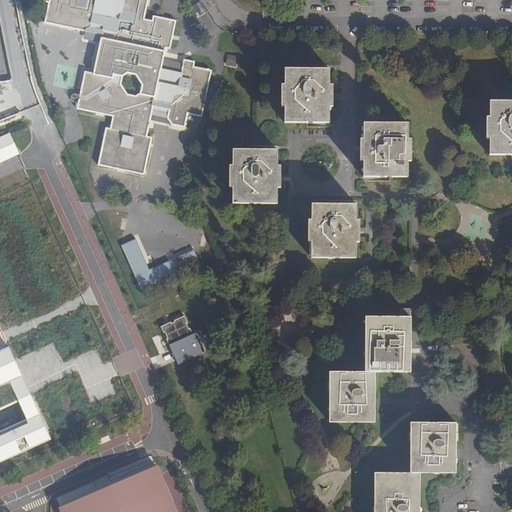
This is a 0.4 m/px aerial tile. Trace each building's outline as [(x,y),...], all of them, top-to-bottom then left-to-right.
[(154,21),(144,19),(147,0),(49,0),(45,22),(84,30),(82,40),(101,43),(94,74),(86,72),(78,108),(114,116),(111,129),(106,128),(99,164),(144,173),(152,137),(147,136),(153,109),(169,113),(170,117),(174,123),(187,126),(190,112),(204,114),(212,69),(193,66),(194,61),(184,59),(183,64),(162,61),(165,47),(170,47),(175,20),(155,15),(154,21)] [(226,65),(237,67),(239,56),(228,54),(226,65)] [(331,84),(331,68),(285,68),(285,83),(281,84),(281,105),(285,105),(285,121),(331,122),(331,106),(335,105),(335,98),(335,84),(331,84)] [(511,101),(489,102),(489,117),(486,117),(486,139),(490,139),(490,155),(511,155),(511,101)] [(408,138),(408,122),(363,122),(363,138),(360,138),(361,155),(361,160),(364,160),(364,175),(408,175),(408,160),(412,160),(412,139),(408,138)] [(0,159),(19,151),(11,133),(0,137),(0,159)] [(278,166),(277,151),(233,151),(234,166),(230,166),(230,190),(234,189),(234,206),(278,205),(278,189),(282,189),(282,179),(282,167),(278,166)] [(356,206),(313,206),(312,222),(309,222),(309,243),(312,243),(312,259),(357,259),(356,243),(360,243),(360,235),(360,222),(357,222),(356,206)] [(136,239),(121,245),(139,291),(200,267),(194,251),(148,269),(136,239)] [(367,372),(374,372),(411,372),(411,308),(401,309),(401,318),(367,318),(367,372)] [(188,321),(186,316),(177,319),(177,321),(172,324),(171,322),(162,326),(164,332),(166,332),(168,337),(167,338),(178,362),(206,350),(198,332),(193,334),(191,327),(189,328),(187,321),(188,321)] [(24,389),(8,349),(0,352),(0,460),(47,439),(24,389)] [(374,372),(367,372),(332,373),(333,421),(374,421),(374,402),(374,372)] [(410,471),(418,471),(454,471),(454,454),(454,421),(410,421),(410,471)] [(151,449),(122,460),(127,472),(156,460),(151,449)] [(61,507),(58,511),(178,511),(159,465),(61,507)] [(417,511),(418,471),(410,471),(373,471),(374,511),(417,511)]
